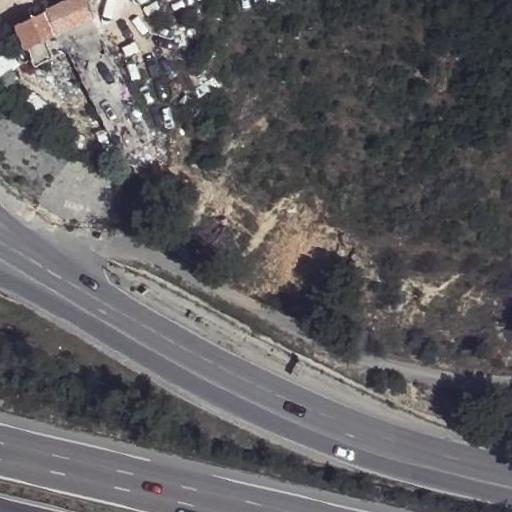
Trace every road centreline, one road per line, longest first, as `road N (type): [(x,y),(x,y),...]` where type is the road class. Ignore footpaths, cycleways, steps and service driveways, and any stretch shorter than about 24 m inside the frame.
road 1 (primary): [(0,274),(291,435),(511,500)]
road 2 (primary): [(511,472),(371,434),(290,401),(142,319)]
road 3 (motorway): [(258,511),(0,449)]
road 4 (primary): [(142,319),(0,206)]
road 5 (primary): [(142,319),(0,231)]
